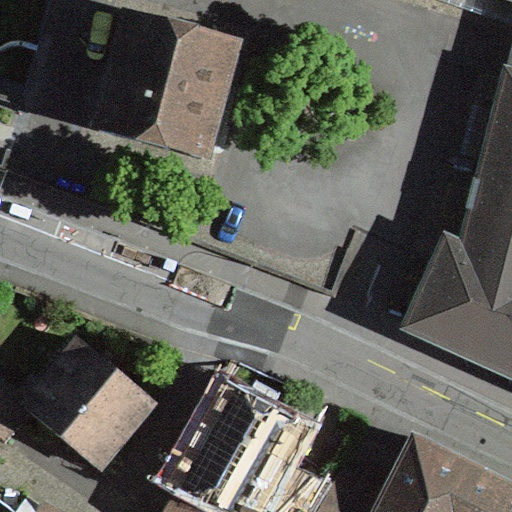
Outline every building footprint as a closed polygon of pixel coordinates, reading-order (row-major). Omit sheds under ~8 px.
[(511,11),(511,3),(500,0),(428,0),(508,27),(511,11)] [(210,133),(235,40),(130,12),(99,130),(203,157),(210,133)] [(499,45),(450,32),(447,47),(496,60),(499,45)] [(511,75),(508,75),(470,224),(511,235),(511,75)] [(0,169),(5,171),(6,168),(25,101),(24,101),(0,94),(0,169)] [(511,235),(470,224),(464,247),(447,240),(408,326),(441,341),(511,372),(511,235)] [(96,466),(152,398),(82,340),(40,391),(26,408),(96,466)] [(295,423),(228,386),(174,482),(184,487),(170,511),(241,511),(244,507),(256,511),(377,511),(385,495),(339,472),(322,504),(293,488),(284,502),(258,489),(264,477),(295,423)] [(0,410),(0,439),(1,439),(5,442),(19,425),(0,410)] [(511,511),(511,486),(473,467),(415,437),(385,495),(377,511),(256,511),(244,507),(241,511),(511,511)] [(0,511),(34,511),(41,503),(28,494),(15,511),(0,501),(0,511)]
